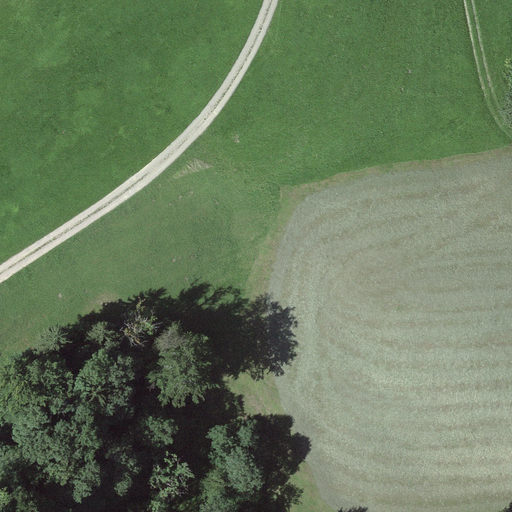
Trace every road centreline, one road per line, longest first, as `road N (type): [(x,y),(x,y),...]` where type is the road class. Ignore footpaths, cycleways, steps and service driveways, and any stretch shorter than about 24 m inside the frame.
road 1 (track): [(273,0),(216,117),(164,177),(0,282)]
road 2 (track): [(468,0),(483,60),(511,118)]
